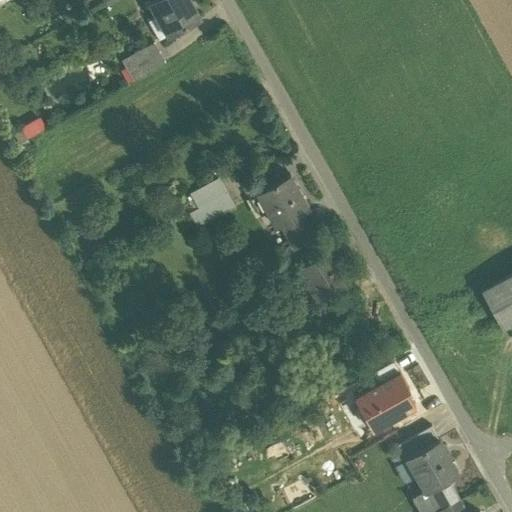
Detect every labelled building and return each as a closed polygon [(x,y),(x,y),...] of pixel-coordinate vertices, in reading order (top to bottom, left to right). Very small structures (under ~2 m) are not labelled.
[(148,0),(156,14),(157,15),(159,14),(169,32),(199,16),(190,0),(148,0)] [(169,32),(159,14),(157,15),(156,14),(148,19),(159,38),(169,32)] [(153,40),(122,58),(133,79),(165,61),(153,40)] [(37,114),(18,124),(24,134),(42,125),(37,114)] [(291,173),(260,191),(270,208),(268,209),(276,225),(298,212),(310,206),(309,204),(308,205),(291,175),(292,175),(291,173)] [(219,177),(191,193),(198,206),(226,190),(219,177)] [(226,190),(198,206),(199,207),(206,219),(206,220),(234,204),(226,190)] [(199,207),(190,212),(196,225),(206,219),(199,207)] [(309,232),(298,212),(281,222),(292,242),(309,232)] [(309,232),(292,242),(303,261),(321,251),(309,232)] [(303,261),(298,264),(306,278),(307,279),(309,278),(320,296),(351,278),(350,277),(349,278),(331,247),(332,246),(331,245),(321,251),(303,261)] [(278,250),(257,262),(261,271),(283,259),(278,250)] [(511,272),(481,289),(500,324),(511,317),(511,272)] [(309,278),(307,279),(306,278),(298,282),(310,302),(320,296),(309,278)] [(362,377),(368,387),(381,380),(375,369),(362,377)] [(368,387),(353,395),(372,430),(415,406),(405,389),(409,387),(399,370),(381,380),(368,387)] [(433,423),(399,443),(400,444),(401,444),(408,455),(439,437),(433,426),(434,425),(433,423)] [(408,455),(407,456),(408,458),(411,456),(420,473),(417,474),(425,488),(426,489),(448,477),(460,470),(459,468),(457,469),(440,439),(441,438),(440,436),(439,437),(408,455)] [(448,477),(426,489),(425,488),(413,496),(421,511),(430,511),(459,496),(448,477)] [(467,511),(459,496),(430,511),(467,511)]
